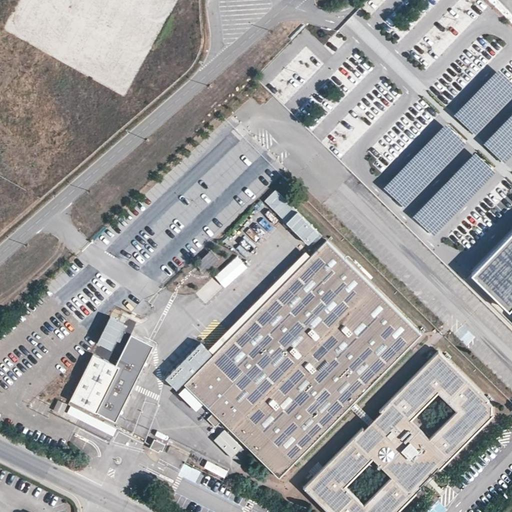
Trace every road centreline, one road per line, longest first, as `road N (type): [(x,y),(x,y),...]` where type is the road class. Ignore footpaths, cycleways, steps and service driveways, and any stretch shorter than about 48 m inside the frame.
road 1 (unclassified): [(0,252),(290,0)]
road 2 (unknown): [(176,319),(286,231)]
